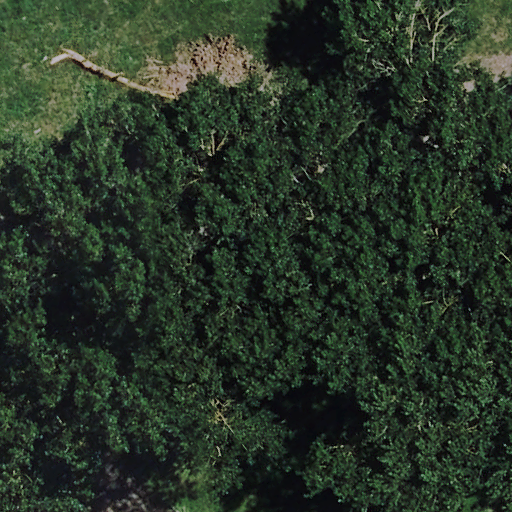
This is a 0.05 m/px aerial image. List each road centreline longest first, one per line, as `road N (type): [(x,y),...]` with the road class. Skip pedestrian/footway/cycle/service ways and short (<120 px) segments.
road 1 (track): [(511,186),(0,302)]
road 2 (track): [(156,511),(0,336)]
